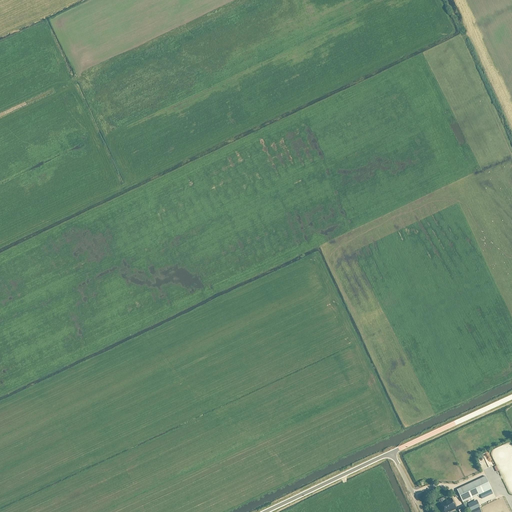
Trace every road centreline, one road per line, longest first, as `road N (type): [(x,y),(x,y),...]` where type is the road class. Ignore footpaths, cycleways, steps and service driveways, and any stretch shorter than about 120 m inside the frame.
road 1 (unclassified): [(263,511),(391,452)]
road 2 (unclassified): [(391,452),(511,395)]
